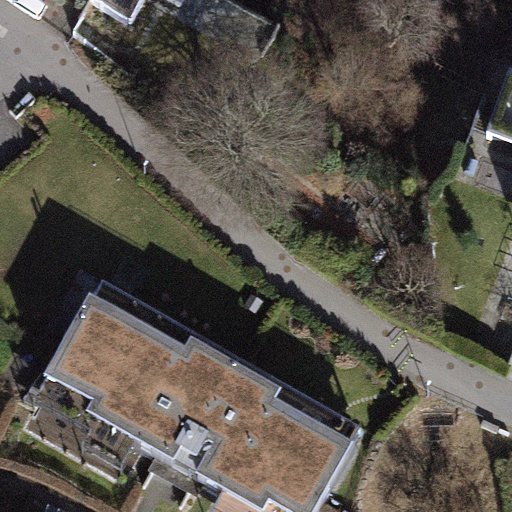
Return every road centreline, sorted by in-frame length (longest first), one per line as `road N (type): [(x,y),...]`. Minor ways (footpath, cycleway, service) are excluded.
road 1 (residential): [(400,357),(0,22)]
road 2 (residential): [(400,357),(511,404)]
